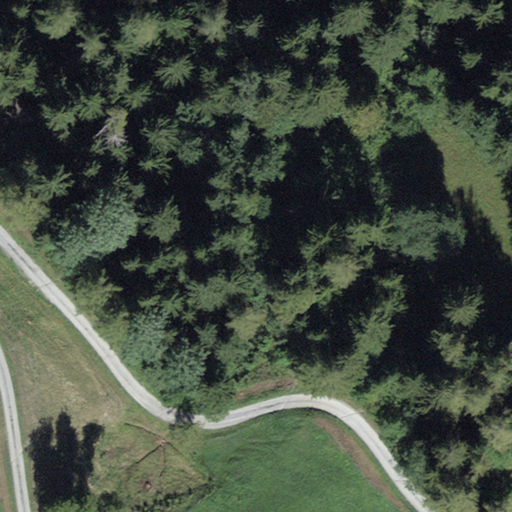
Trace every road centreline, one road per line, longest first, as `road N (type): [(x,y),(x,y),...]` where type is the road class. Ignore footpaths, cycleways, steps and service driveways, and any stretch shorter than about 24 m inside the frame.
road 1 (track): [(0,232),(160,413),(207,425),(294,404),(329,405),(368,432),(429,511)]
road 2 (track): [(25,511),(0,355)]
